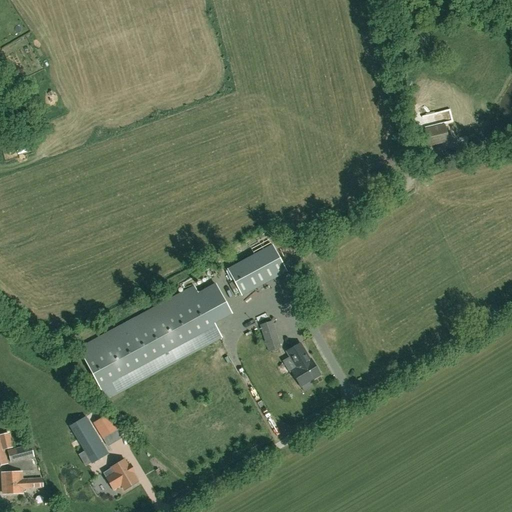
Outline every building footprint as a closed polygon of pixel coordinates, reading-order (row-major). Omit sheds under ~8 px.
[(448,121),(426,122),(427,144),(449,143),(448,121)] [(464,137),(451,141),(454,154),(468,151),(464,137)] [(242,296),(286,272),(272,245),(227,269),(242,296)] [(207,312),(225,302),(216,285),(198,294),(194,287),(79,349),(106,399),(221,337),(207,312)] [(269,353),(281,348),(272,321),(259,325),(269,353)] [(300,387),(320,375),(310,359),(309,360),(299,344),(286,352),(296,368),(291,371),(300,387)] [(103,438),(116,430),(107,414),(93,422),(103,438)] [(86,449),(93,461),(94,462),(108,454),(85,417),(71,426),(86,449)] [(0,436),(0,435),(0,465),(7,464),(3,449),(12,448),(8,434),(0,436)] [(35,457),(32,446),(8,453),(10,463),(35,457)] [(124,490),(137,482),(132,473),(133,471),(129,464),(127,465),(124,460),(111,468),(111,469),(105,472),(107,476),(106,477),(113,489),(121,485),(124,490)] [(43,478),(32,479),(22,480),(21,472),(1,473),(3,494),(22,493),(22,489),(44,487),(43,478)]
